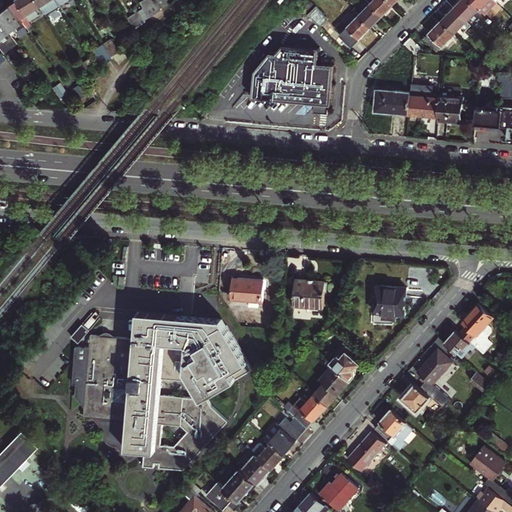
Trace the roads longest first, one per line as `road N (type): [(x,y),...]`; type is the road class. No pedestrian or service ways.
road 1 (primary): [(511,201),(0,156)]
road 2 (primary): [(0,172),(511,216)]
road 3 (tertiary): [(0,215),(481,253)]
road 4 (tertiary): [(351,147),(0,115)]
road 5 (residential): [(481,253),(469,279),(262,511)]
road 6 (unknown): [(197,230),(187,304),(96,305),(41,370)]
road 7 (residential): [(351,147),(362,72),(431,0)]
road 8 (tertiary): [(511,161),(351,147)]
